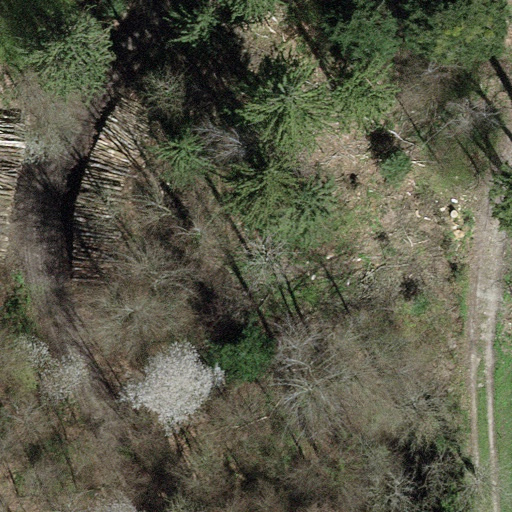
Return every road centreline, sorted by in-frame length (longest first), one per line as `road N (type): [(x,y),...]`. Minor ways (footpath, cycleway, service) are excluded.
road 1 (track): [(131,511),(59,300),(44,242),(44,199),(52,157),(71,123),(179,0)]
road 2 (track): [(511,178),(502,201),(487,349),(495,511)]
